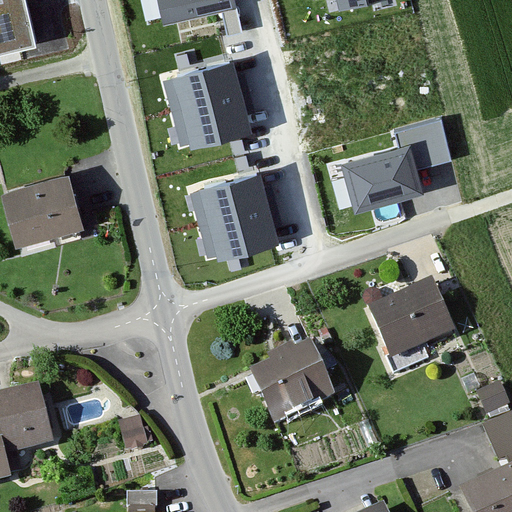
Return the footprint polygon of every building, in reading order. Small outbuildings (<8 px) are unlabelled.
[(0,0),(0,59),(37,49),(24,0),(0,0)] [(160,0),(165,22),(235,6),(233,0),(160,0)] [(227,63),(169,77),(186,146),(243,132),(227,63)] [(345,169),(356,208),(417,192),(411,171),(451,160),(439,117),(394,129),(401,153),(345,169)] [(65,170),(0,187),(0,196),(13,243),(80,225),(65,170)] [(253,177),(201,190),(218,257),(270,244),(253,177)] [(429,282),(366,308),(388,360),(451,334),(429,282)] [(310,345),(247,373),(269,424),(333,396),(310,345)] [(511,403),(503,382),(475,393),(485,417),(511,405),(511,403)] [(0,481),(8,480),(3,458),(51,446),(36,386),(0,394),(0,481)] [(123,416),(130,443),(150,438),(143,410),(123,416)] [(503,471),(455,493),(463,511),(511,511),(511,415),(483,428),(503,471)] [(130,488),(130,503),(155,504),(156,489),(130,488)]
